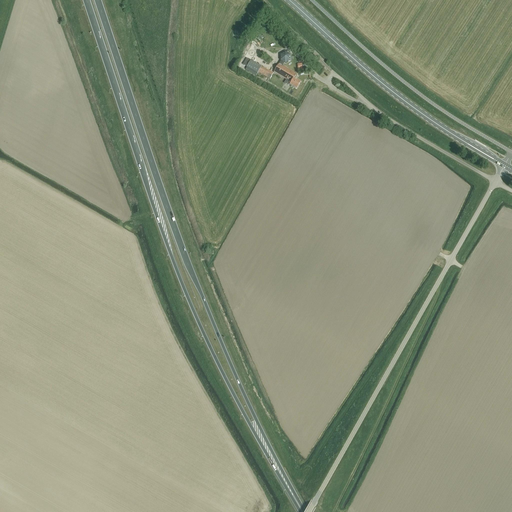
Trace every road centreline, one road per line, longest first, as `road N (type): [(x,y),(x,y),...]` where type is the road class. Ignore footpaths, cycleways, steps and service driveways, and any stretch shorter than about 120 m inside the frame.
road 1 (trunk): [(86,0),(172,259),(207,341),(301,511)]
road 2 (trunk): [(304,511),(182,248),(97,0)]
road 3 (unclassified): [(308,511),(495,181)]
road 4 (secondary): [(504,165),(388,88),(289,0)]
road 5 (unclassified): [(495,181),(321,79)]
